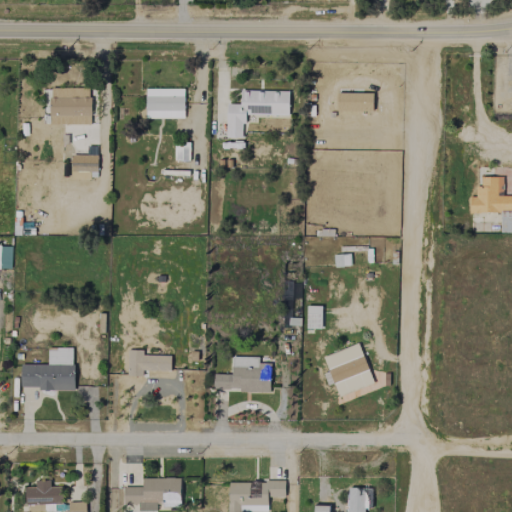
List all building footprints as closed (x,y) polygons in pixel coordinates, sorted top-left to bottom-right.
[(49,125),(90,124),(90,88),(49,88),(49,125)] [(183,88),(145,89),(145,118),(184,118),(183,88)] [(288,115),(288,90),(240,89),(239,104),(226,103),(225,137),(242,137),(243,114),(288,115)] [(336,111),(372,111),(372,93),(337,92),(336,111)] [(188,160),(189,142),(174,142),(174,160),(188,160)] [(71,178),(96,179),(97,155),(71,155),(71,178)] [(502,177),(480,177),(480,186),(475,186),(475,197),(469,197),(469,213),(500,213),(500,233),(511,232),(511,196),(502,196),(502,177)] [(11,246),(0,245),(0,269),(10,270),(11,246)] [(333,254),(333,266),(350,266),(349,254),(333,254)] [(305,328),(321,329),(321,306),(306,306),(305,328)] [(282,325),(290,325),(290,309),(282,309),(282,325)] [(373,384),(358,344),(323,356),(337,397),(373,384)] [(20,389),(73,389),(73,348),(47,348),(47,365),(20,365),(20,389)] [(170,371),(170,356),(142,355),(142,350),(127,350),(127,376),(142,376),(142,370),(170,371)] [(269,391),(270,363),(258,363),(258,358),(244,358),(244,367),(231,366),(231,374),(213,374),(212,390),(269,391)] [(123,487),(123,505),(137,504),(138,510),(159,510),(158,507),(180,507),(179,477),(141,478),(141,487),(123,487)] [(49,481),(35,481),(35,488),(25,487),(25,503),(61,504),(61,487),(49,486),(49,481)] [(267,511),(267,497),(284,497),(284,481),(228,482),(228,511),(267,511)] [(371,508),(371,488),(347,487),(346,511),(363,511),(364,508),(371,508)] [(84,511),(85,502),(70,502),(69,511),(84,511)]
